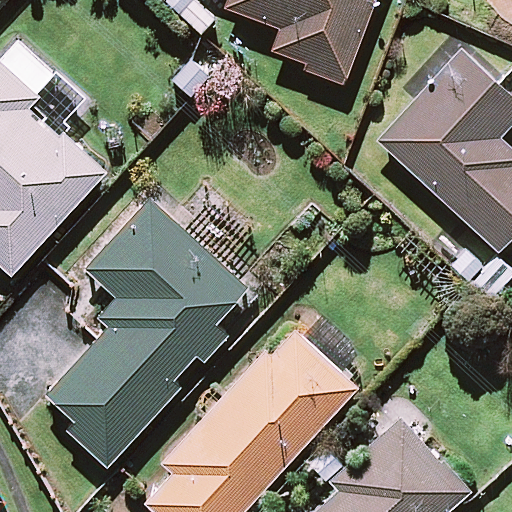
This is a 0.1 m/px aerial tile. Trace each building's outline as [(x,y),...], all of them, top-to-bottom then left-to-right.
[(207,0),(165,0),(202,34),(222,13),(207,0)] [(227,0),(226,4),(281,25),(271,53),(342,79),(371,0),(227,0)] [(86,100),(14,35),(0,51),(0,260),(10,270),(103,167),(60,129),(86,100)] [(511,162),(505,156),(511,148),(496,133),(511,116),(511,95),(459,46),(376,135),(495,246),(511,228),(511,162)] [(196,57),(173,79),(224,131),(247,110),(196,57)] [(207,181),(173,218),(147,194),(84,262),(127,302),(46,389),(74,415),(66,424),(105,460),(227,330),(214,318),(245,284),(219,260),(253,223),(207,181)] [(237,511),(355,382),(288,321),(135,490),(158,511),(237,511)] [(438,511),(466,486),(399,413),(329,478),(336,486),(308,511),(438,511)]
